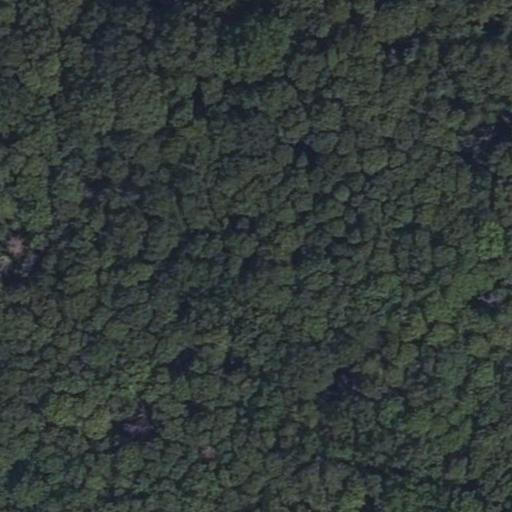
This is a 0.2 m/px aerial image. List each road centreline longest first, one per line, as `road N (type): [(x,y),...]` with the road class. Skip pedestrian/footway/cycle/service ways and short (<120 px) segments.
road 1 (track): [(34,0),(328,444)]
road 2 (track): [(511,208),(347,466)]
road 3 (track): [(347,466),(511,382)]
road 4 (track): [(347,466),(511,509)]
